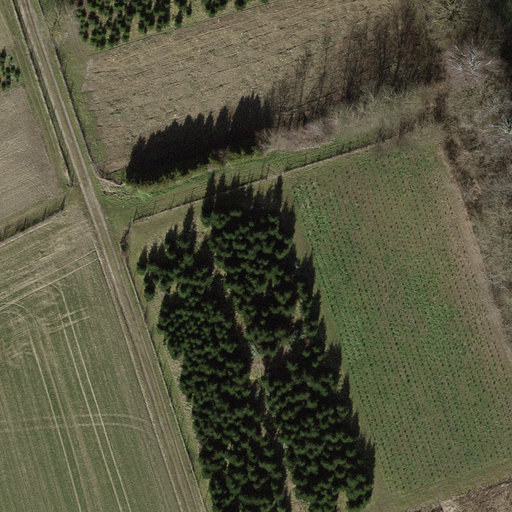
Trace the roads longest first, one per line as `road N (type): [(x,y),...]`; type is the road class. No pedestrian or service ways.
road 1 (track): [(109,254),(194,511)]
road 2 (track): [(109,254),(28,0)]
